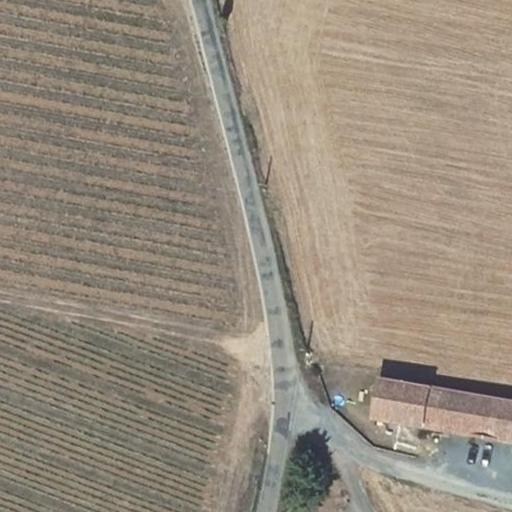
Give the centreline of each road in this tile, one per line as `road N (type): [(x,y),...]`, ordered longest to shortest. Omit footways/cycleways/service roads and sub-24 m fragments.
road 1 (unclassified): [(265,511),(285,395),(280,337),(198,0)]
road 2 (track): [(338,446),(511,504)]
